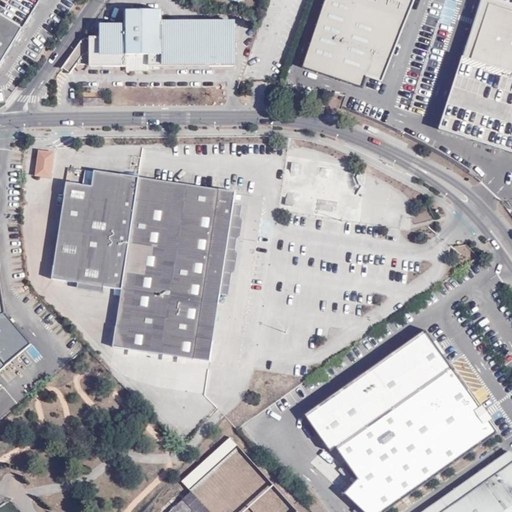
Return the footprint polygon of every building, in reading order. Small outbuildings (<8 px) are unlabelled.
[(40,0),(0,0),(0,65),(23,29),(40,0)] [(325,0),(323,6),(302,66),(362,88),(366,76),(382,82),(414,0),(325,0)] [(511,6),(493,0),(481,0),(441,130),(511,154),(511,6)] [(65,65),(72,70),(76,64),(90,64),(90,66),(126,66),(126,56),(150,56),(150,69),(210,68),(235,68),(235,21),(161,21),(162,11),(153,11),(135,11),(125,11),(125,25),(111,25),(110,28),(108,25),(100,25),(100,38),(82,37),(65,65)] [(150,72),(150,69),(150,56),(126,56),(126,66),(126,69),(126,72),(150,72)] [(323,113),(326,103),(314,100),(312,110),(323,113)] [(55,152),(38,148),(36,176),(52,177),(55,152)] [(210,362),(220,294),(222,279),(228,275),(229,269),(226,269),(229,250),(227,249),(229,234),(232,233),(234,221),(232,216),(234,203),(235,192),(145,179),(94,172),(93,187),(66,183),(53,280),(79,283),(105,288),(123,290),(114,347),(210,362)] [(222,279),(220,294),(227,295),(230,272),(234,270),(237,252),(235,249),(236,237),(240,236),(242,220),(240,216),(241,204),(234,203),(232,216),(234,221),(232,233),(229,234),(227,249),(229,250),(226,269),(229,269),(228,275),(222,279)] [(460,263),(473,259),(468,243),(456,247),(460,263)] [(104,294),(105,288),(79,283),(78,290),(104,294)] [(0,358),(6,366),(29,343),(3,313),(0,298),(0,358)] [(336,447),(450,368),(424,331),(305,414),(331,451),(336,447)] [(461,382),(450,368),(336,447),(359,482),(344,495),(362,511),(385,511),(498,435),(461,382)] [(229,437),(181,481),(189,490),(237,446),(229,437)] [(511,511),(511,453),(511,451),(420,511),(511,511)] [(193,511),(209,511),(191,492),(183,500),(193,511)] [(193,511),(183,500),(169,511),(193,511)]
